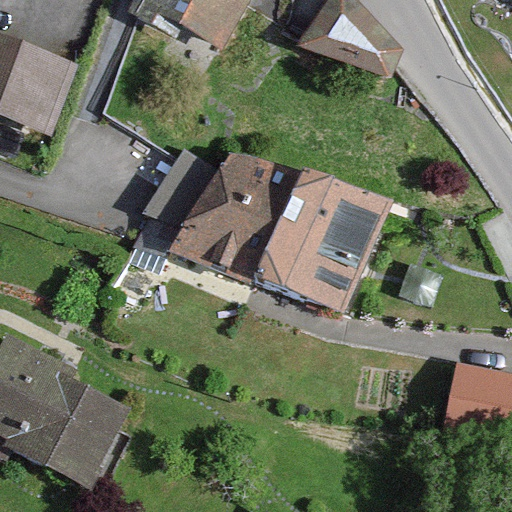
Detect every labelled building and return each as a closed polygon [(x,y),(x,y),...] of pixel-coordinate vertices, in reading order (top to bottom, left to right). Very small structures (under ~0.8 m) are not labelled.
[(255,0),(191,0),(178,26),(228,52),(255,0)] [(406,49),(359,0),(330,0),(303,43),(391,81),(406,49)] [(84,65),(0,33),(0,113),(57,135),(84,65)] [(394,206),(227,139),(182,249),(349,317),(394,206)] [(136,397),(4,336),(0,343),(0,444),(94,488),(136,397)] [(511,373),(454,363),(441,433),(511,446),(511,373)]
